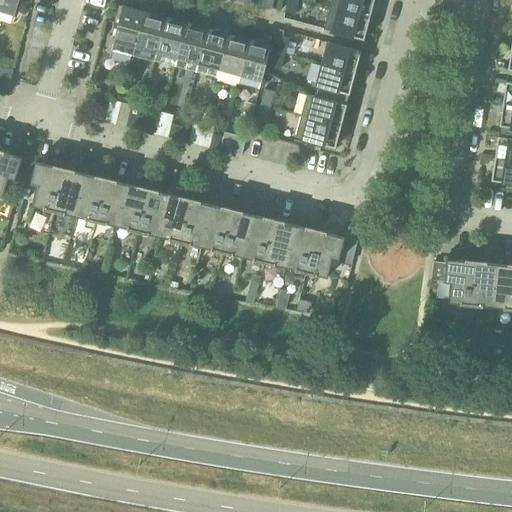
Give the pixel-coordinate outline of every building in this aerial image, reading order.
[(0,0),(0,10),(15,15),(19,0),(0,0)] [(299,0),(287,0),(285,10),(296,13),(299,0)] [(331,0),(329,7),(370,18),(374,0),(331,0)] [(439,7),(435,9),(440,17),(441,16),(443,19),(446,17),(447,18),(454,13),(452,10),(451,10),(446,3),(439,8),(439,7)] [(112,50),(133,56),(135,47),(145,12),(119,5),(114,23),(118,24),(112,50)] [(364,39),(370,18),(329,7),(324,29),(364,39)] [(133,56),(154,61),(166,17),(145,12),(135,47),(133,56)] [(187,23),(166,17),(154,61),(175,67),(187,23)] [(175,67),(196,72),(207,28),(187,23),(175,67)] [(228,34),(207,28),(196,72),(217,78),(228,34)] [(249,40),(228,34),(217,78),(238,83),(249,40)] [(285,54),(289,40),(278,37),(274,51),(285,54)] [(271,45),(249,40),(238,83),(259,89),(271,45)] [(328,42),(323,64),(355,73),(361,51),(328,42)] [(285,54),(274,51),(271,65),(281,68),(285,54)] [(333,89),(350,94),(355,73),(323,64),(314,96),(330,101),(333,89)] [(503,103),(511,104),(511,81),(506,81),(503,103)] [(307,94),(301,115),(341,126),(350,94),(333,89),(330,101),(314,96),(307,94)] [(271,107),(275,93),(264,90),(260,105),(271,107)] [(511,104),(503,103),(498,137),(511,138),(511,104)] [(104,121),(108,108),(97,105),(94,119),(104,121)] [(271,107),(260,105),(257,118),(267,121),(271,107)] [(126,127),(136,129),(139,116),(129,113),(126,127)] [(301,115),(295,137),(303,139),(307,140),(305,146),(319,149),(321,144),(335,148),(341,126),(301,115)] [(149,118),(139,116),(136,129),(146,132),(149,118)] [(178,139),(181,126),(171,123),(168,137),(178,139)] [(191,128),(181,126),(178,139),(188,142),(191,128)] [(224,132),(223,136),(220,150),(242,155),(246,137),(224,132)] [(210,147),(220,150),(223,136),(213,134),(210,147)] [(511,138),(498,137),(495,158),(511,160),(511,138)] [(4,152),(0,150),(0,196),(2,197),(8,177),(15,180),(22,158),(4,152)] [(511,160),(495,158),(491,180),(507,182),(506,188),(511,189),(511,160)] [(55,166),(36,162),(30,184),(37,186),(32,205),(44,208),(44,209),(54,211),(64,168),(55,166)] [(54,211),(63,213),(64,213),(75,216),(85,174),(74,171),(64,168),(54,211)] [(96,221),(106,178),(97,176),(85,174),(75,216),(86,218),(86,219),(96,221)] [(116,181),(106,178),(96,221),(106,223),(117,226),(127,184),(116,181)] [(138,231),(148,189),(139,186),(138,187),(127,184),(117,226),(128,229),(138,231)] [(158,191),(148,189),(138,231),(148,234),(148,233),(159,236),(169,194),(158,191)] [(180,242),(190,199),(181,197),(180,197),(169,194),(159,236),(170,239),(180,242)] [(201,246),(211,204),(200,202),(200,201),(190,199),(180,242),(190,244),(201,246)] [(222,207),(211,204),(201,246),(212,249),(222,252),(232,209),(222,207)] [(243,257),(253,215),(242,212),(232,209),(222,252),(232,254),(243,257)] [(264,217),(253,215),(243,257),(254,259),(254,260),(264,262),(274,219),(264,217)] [(285,267),(295,225),(284,222),(274,219),(264,262),(274,264),(285,267)] [(306,228),(295,225),(285,267),(296,269),(296,270),(306,272),(316,230),(306,227),(306,228)] [(316,275),(316,274),(328,277),(333,257),(339,259),(345,237),(326,232),(316,230),(306,272),(316,275)] [(461,304),(472,305),(476,261),(466,260),(466,261),(447,259),(446,263),(433,261),(430,280),(451,282),(449,302),(461,303),(461,304)] [(486,262),(476,261),(472,305),(482,306),(482,305),(493,307),(497,264),(486,263),(486,262)] [(509,265),(497,264),(493,307),(504,308),(511,308),(511,264),(509,265)] [(253,304),(255,295),(247,293),(245,302),(253,304)] [(276,306),(286,308),(288,301),(278,299),(276,306)] [(297,309),(309,312),(311,303),(299,300),(297,309)]
